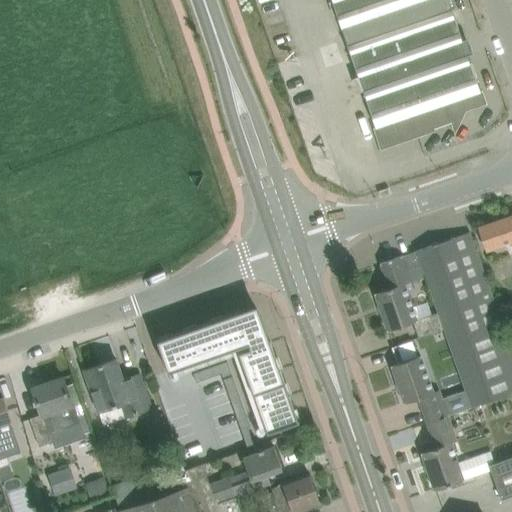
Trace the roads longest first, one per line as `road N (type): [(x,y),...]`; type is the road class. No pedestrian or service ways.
road 1 (unknown): [(511,123),(424,158),(384,166),(352,160),(339,146),(290,0)]
road 2 (unclassified): [(0,350),(277,247)]
road 3 (tertiary): [(298,239),(511,171)]
road 4 (primary): [(236,92),(236,125),(277,247)]
road 5 (primary): [(298,239),(257,121),(236,92)]
road 6 (primary): [(375,511),(333,374)]
road 7 (primary): [(333,374),(330,337),(298,239)]
road 8 (primary): [(277,247),(311,341),(333,374)]
